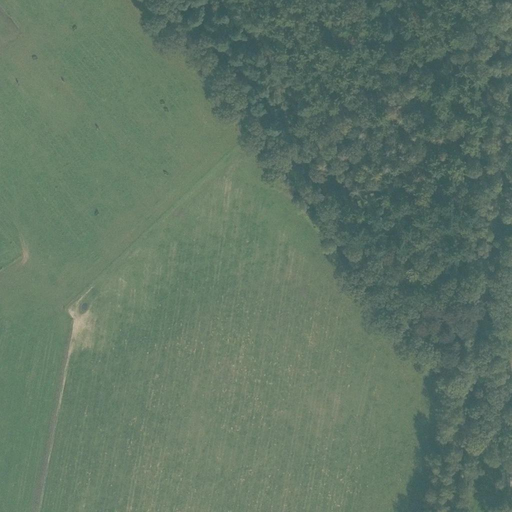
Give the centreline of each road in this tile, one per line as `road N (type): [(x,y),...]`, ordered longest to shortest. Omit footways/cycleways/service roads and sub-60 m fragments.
road 1 (track): [(413,511),(435,406),(430,371),(145,0)]
road 2 (track): [(260,145),(504,0)]
road 3 (track): [(511,510),(500,420),(511,244)]
